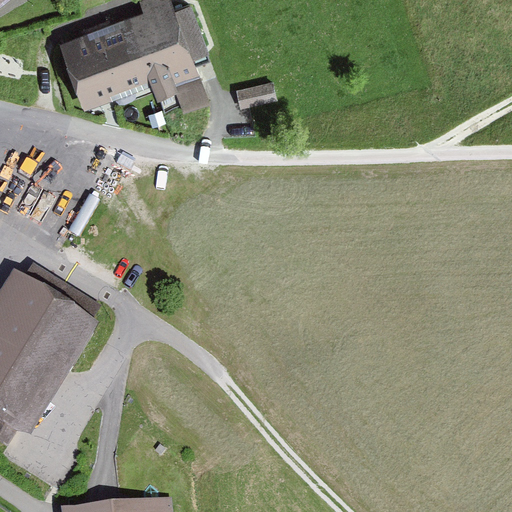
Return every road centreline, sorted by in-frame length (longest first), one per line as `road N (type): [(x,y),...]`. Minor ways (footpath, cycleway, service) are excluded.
road 1 (unclassified): [(511,152),(215,158),(124,152),(0,119)]
road 2 (track): [(222,382),(346,511)]
